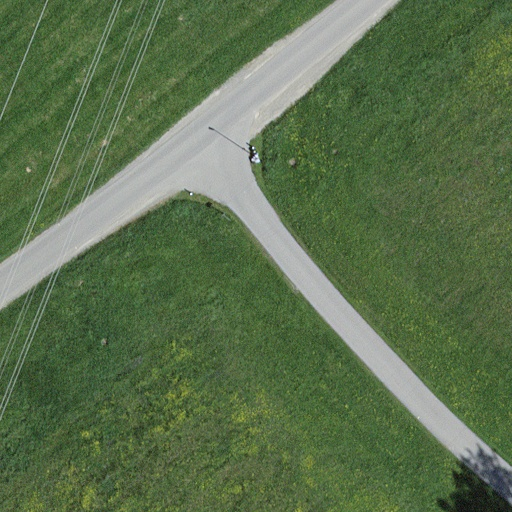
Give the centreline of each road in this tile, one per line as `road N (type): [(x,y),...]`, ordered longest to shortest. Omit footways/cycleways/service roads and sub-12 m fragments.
road 1 (residential): [(198,139),(457,443),(511,492)]
road 2 (unclassified): [(0,284),(198,139)]
road 3 (unclassified): [(198,139),(364,0)]
